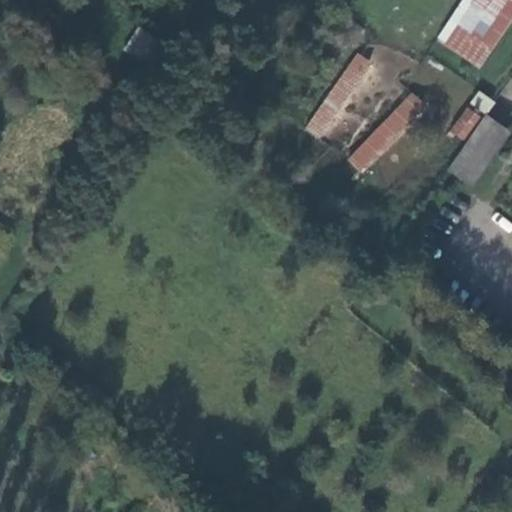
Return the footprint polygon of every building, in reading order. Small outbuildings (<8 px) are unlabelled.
[(511,17),(511,11),(494,0),(468,0),(437,46),(476,71),(511,17)] [(149,78),(161,62),(130,39),(118,56),(149,78)] [(315,137),(370,62),(357,53),(302,128),(315,137)] [(486,114),(495,100),(477,90),(469,104),(486,114)] [(406,95),(348,160),(359,170),(418,105),(406,95)] [(461,139),(478,116),(466,108),(449,131),(461,139)] [(486,115),(457,155),(476,169),(505,129),(486,115)] [(476,169),(457,155),(447,169),(467,183),(476,169)]
